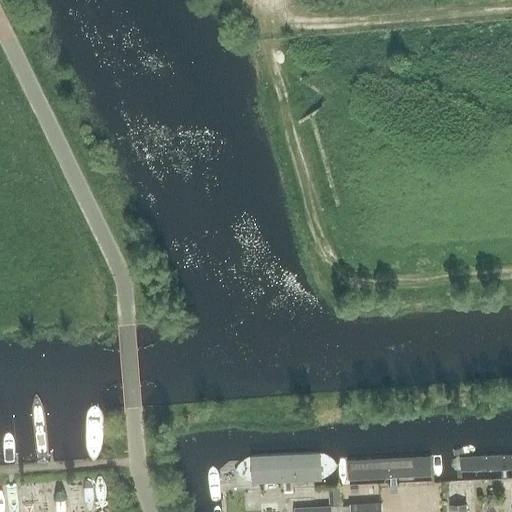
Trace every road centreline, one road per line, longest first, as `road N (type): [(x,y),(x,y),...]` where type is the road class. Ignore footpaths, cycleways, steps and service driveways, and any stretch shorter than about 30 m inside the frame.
road 1 (unclassified): [(0,22),(123,283),(139,476),(154,511)]
road 2 (unknown): [(259,32),(333,269),(374,293),(511,282)]
